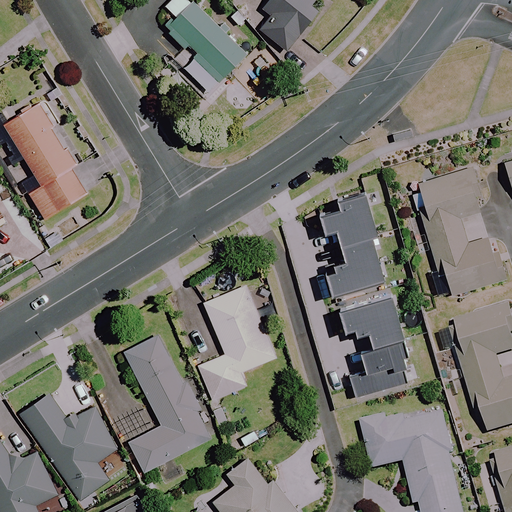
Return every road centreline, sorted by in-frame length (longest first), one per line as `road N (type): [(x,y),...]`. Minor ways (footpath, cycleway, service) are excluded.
road 1 (residential): [(339,511),(349,493),(331,429),(275,251),(241,188)]
road 2 (tertiary): [(447,0),(361,102),(241,188)]
road 3 (residential): [(192,220),(58,0)]
road 4 (tertiary): [(192,220),(0,337)]
